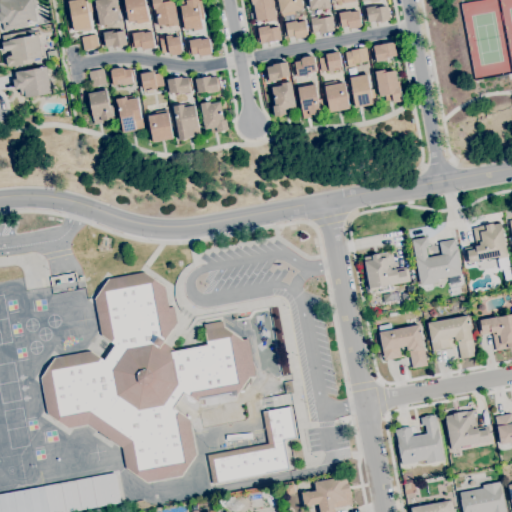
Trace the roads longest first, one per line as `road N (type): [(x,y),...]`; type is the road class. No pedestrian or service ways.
road 1 (residential): [(0,197),(66,201),(164,227),(511,168)]
road 2 (residential): [(322,201),(387,511)]
road 3 (residential): [(441,181),(406,0)]
road 4 (residential): [(366,405),(511,376)]
road 5 (residential): [(250,124),(227,0)]
